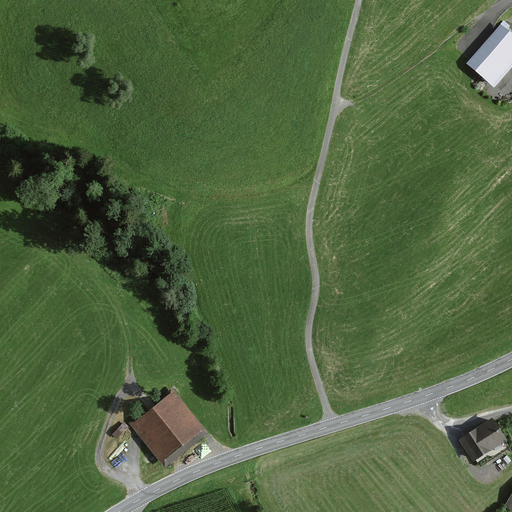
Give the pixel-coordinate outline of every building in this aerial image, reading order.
[(500,89),(511,76),(511,28),(508,25),(472,64),(500,89)] [(176,392),(135,425),(166,463),(207,430),(176,392)] [(473,462),(506,442),(493,420),(460,440),(473,462)] [(118,439),(131,430),(127,424),(114,434),(118,439)] [(95,511),(101,507),(86,491),(70,505),(75,511),(95,511)]
